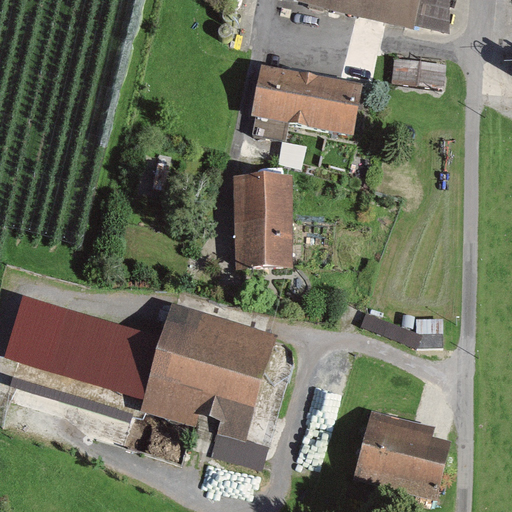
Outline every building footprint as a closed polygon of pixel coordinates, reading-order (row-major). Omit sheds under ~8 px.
[(434,28),(439,0),(302,0),(302,1),(434,28)] [(447,70),(400,63),(397,86),(443,93),(447,70)] [(361,94),(263,73),(253,120),(350,141),(361,94)] [(373,161),(350,154),(342,180),(365,187),(373,161)] [(289,181),(235,184),(240,273),(293,271),(289,181)] [(274,346),(169,316),(141,412),(246,443),(274,346)] [(451,435),(369,417),(353,489),(435,507),(451,435)]
